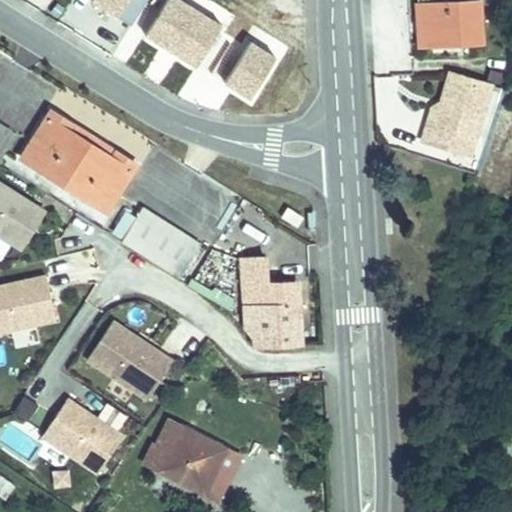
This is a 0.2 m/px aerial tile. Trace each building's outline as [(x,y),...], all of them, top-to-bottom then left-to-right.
[(125,0),(89,0),(115,15),(125,0)] [(220,25),(181,0),(163,0),(143,35),(194,68),(220,25)] [(483,0),(416,0),(417,29),(484,27),(483,0)] [(277,60),(250,42),(223,84),(249,101),(277,60)] [(475,132),(497,80),(457,62),(445,92),(435,114),(428,111),(421,127),(452,140),(458,125),(475,132)] [(435,114),(445,92),(438,89),(428,111),(435,114)] [(17,158),(59,186),(80,154),(62,141),(69,130),(47,115),(17,158)] [(0,121),(0,150),(13,130),(0,121)] [(468,147),(475,132),(458,125),(452,140),(468,147)] [(62,141),(80,154),(88,142),(69,130),(62,141)] [(88,142),(80,154),(99,166),(107,154),(88,142)] [(80,154),(59,186),(98,212),(127,167),(107,154),(99,166),(80,154)] [(43,213),(0,182),(0,238),(17,250),(43,213)] [(138,218),(122,244),(173,277),(194,247),(138,218)] [(229,255),(230,276),(260,275),(259,254),(229,255)] [(0,329),(53,318),(44,274),(0,283),(0,329)] [(230,276),(230,298),(291,299),(289,276),(260,275),(230,276)] [(291,299),(230,298),(231,322),(237,321),(237,327),(242,328),(242,340),(248,344),(254,344),(292,344),(291,299)] [(144,398),(170,360),(110,320),(85,358),(144,398)] [(36,403),(21,393),(10,409),(25,420),(36,403)] [(120,435),(65,397),(39,434),(94,472),(120,435)] [(240,459),(172,418),(146,462),(199,494),(210,475),(225,484),(240,459)] [(0,496),(6,500),(15,484),(0,475),(0,496)] [(214,503),(225,484),(210,475),(199,494),(214,503)]
